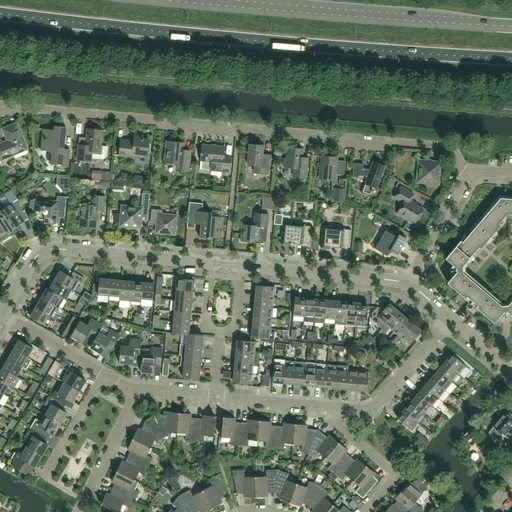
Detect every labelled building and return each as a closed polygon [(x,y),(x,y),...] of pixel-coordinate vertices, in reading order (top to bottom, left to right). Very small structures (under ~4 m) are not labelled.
[(22,156),(28,153),(16,125),(4,130),(9,142),(0,145),(0,159),(20,151),(22,156)] [(64,149),(66,127),(55,126),(54,130),(43,129),(41,151),(49,151),(52,154),(51,164),(68,166),(70,149),(64,149)] [(106,155),(107,147),(101,147),(102,130),(87,129),(86,146),(78,145),(77,160),(90,161),(91,160),(91,158),(101,159),(103,159),(104,158),(105,157),(106,156),(106,155)] [(147,155),(149,140),(142,139),(143,136),(135,135),(134,141),(121,140),(119,156),(139,157),(139,154),(147,155)] [(188,172),(190,154),(190,151),(183,150),(183,143),(167,142),(165,162),(172,163),(172,165),(173,166),(178,166),(177,171),(188,172)] [(268,175),(270,159),(262,159),(263,146),(249,144),(247,164),(255,165),(254,173),(268,175)] [(229,172),(231,158),(224,158),(225,147),(202,145),(200,169),(210,170),(210,171),(229,172)] [(306,178),(308,163),(308,158),(302,158),(303,149),(288,148),(287,160),(285,160),(284,161),(283,161),(283,162),(282,162),(282,163),(282,164),(282,165),(282,166),(283,167),(284,167),(284,168),(286,168),(286,167),(294,168),(293,176),(306,178)] [(344,174),(345,162),(336,161),(337,158),(322,156),(320,176),(335,178),(335,174),(344,174)] [(376,189),(385,165),(373,161),(370,171),(363,170),(364,164),(354,163),(352,175),(363,176),(367,178),(365,184),(362,192),(370,195),(373,187),(376,189)] [(438,183),(440,163),(420,161),(418,181),(438,183)] [(91,183),(101,184),(101,173),(91,172),(91,183)] [(103,172),(102,180),(109,181),(110,172),(103,172)] [(71,178),(57,177),(56,184),(63,192),(70,192),(71,178)] [(102,182),(102,190),(109,191),(110,183),(102,182)] [(423,209),(412,203),(412,202),(410,201),(413,194),(400,187),(395,198),(404,203),(398,214),(404,217),(404,216),(415,222),(423,209)] [(343,190),(336,189),(335,202),(342,203),(343,190)] [(147,221),(150,194),(143,193),(141,208),(122,206),(120,226),(140,228),(141,220),(147,221)] [(58,215),(59,211),(65,211),(66,197),(57,196),(57,202),(35,200),(32,200),(30,202),(30,208),(31,210),(34,210),(34,211),(37,211),(36,217),(39,220),(44,220),(44,223),(53,224),(56,221),(56,215),(58,215)] [(95,228),(97,210),(104,211),(105,197),(93,196),(92,206),(82,205),(82,208),(79,208),(77,209),(77,214),(79,215),(81,216),(80,226),(95,228)] [(262,209),(274,210),(276,199),(263,198),(262,209)] [(481,248),(501,225),(499,224),(507,214),(500,198),(482,219),(480,217),(469,230),(472,232),(467,236),(481,248)] [(511,198),(500,198),(507,214),(511,214),(511,198)] [(20,227),(14,218),(20,214),(13,203),(0,211),(0,213),(2,217),(0,218),(0,235),(1,237),(8,232),(9,234),(20,227)] [(220,227),(221,217),(211,216),(212,213),(202,212),(203,204),(189,203),(188,218),(195,219),(195,224),(201,224),(200,238),(209,238),(209,237),(215,238),(216,226),(220,227)] [(175,235),(177,215),(162,214),(162,210),(151,209),(150,222),(156,222),(155,233),(175,235)] [(259,243),(260,231),(267,231),(268,214),(254,213),(253,226),(242,225),(241,241),(259,243)] [(310,244),(311,227),(304,226),(304,224),(295,223),(295,225),(283,225),(281,245),(290,246),(291,243),(303,244),(303,243),(310,244)] [(350,248),(351,232),(344,231),(344,228),(335,227),(335,230),(323,229),(321,248),(330,249),(330,247),(343,248),(343,247),(350,248)] [(397,255),(406,238),(409,233),(402,230),(400,235),(399,234),(397,237),(386,231),(376,249),(388,255),(390,251),(397,255)] [(467,266),(465,264),(478,248),(480,249),(481,248),(467,236),(463,242),(461,241),(445,259),(453,265),(451,268),(451,270),(452,273),(454,275),(447,283),(465,298),(467,297),(472,301),(484,287),(477,282),(476,284),(465,275),(467,273),(466,271),(466,267),(467,266)] [(361,253),(362,243),(354,242),(353,252),(361,253)] [(69,289),(74,279),(81,283),(84,278),(73,272),(70,277),(60,271),(54,280),(69,289)] [(109,296),(111,279),(99,278),(99,285),(93,284),(92,295),(92,297),(98,297),(98,295),(109,296)] [(120,297),(121,280),(111,279),(109,296),(120,297)] [(193,291),(194,280),(177,279),(176,290),(193,291)] [(66,301),(72,291),(69,289),(54,280),(49,289),(49,290),(61,297),(64,299),(66,301)] [(130,302),(132,282),(121,280),(120,297),(119,301),(130,302)] [(141,303),(141,299),(143,283),(132,282),(130,302),(141,303)] [(152,300),(154,284),(143,283),(141,299),(152,300)] [(274,298),(275,287),(259,285),(259,286),(256,285),(256,291),(255,291),(255,296),(274,298)] [(511,315),(511,299),(509,303),(507,301),(506,303),(502,303),(500,302),(499,303),(488,295),(490,293),(484,287),(472,301),(477,305),(476,307),(494,323),(500,315),(503,317),(506,317),(508,317),(510,314),(511,315)] [(64,299),(61,297),(49,290),(49,289),(47,288),(41,298),(59,308),(64,299)] [(192,302),(193,291),(176,290),(175,301),(192,302)] [(85,291),(82,297),(88,301),(89,301),(92,297),(92,295),(85,291)] [(273,308),(274,298),(255,296),(255,301),(254,306),(273,308)] [(304,317),(305,301),(306,298),(300,298),(300,297),(295,297),(293,316),(304,317)] [(59,308),(41,298),(36,307),(56,319),(57,316),(55,315),(59,309),(58,308),(59,308)] [(314,318),(316,299),(311,298),(311,299),(306,298),(305,301),(304,317),(314,318)] [(324,323),(325,319),(326,303),(327,300),(321,300),(321,299),(316,299),(314,318),(314,322),(324,323)] [(335,320),(337,301),(332,300),(332,301),(327,300),(326,303),(325,319),(335,320)] [(191,313),(192,302),(175,301),(174,311),(191,313)] [(345,325),(347,304),(347,302),(342,302),(342,301),(337,301),(335,320),(335,324),(345,325)] [(356,326),(358,303),(353,302),(353,303),(347,302),(347,304),(345,325),(356,326)] [(366,327),(368,306),(368,304),(363,304),(363,303),(358,303),(356,326),(366,327)] [(385,325),(397,310),(394,307),(393,307),(389,304),(388,305),(385,308),(377,307),(372,313),(371,320),(376,324),(379,320),(385,325)] [(272,319),(273,308),(254,306),(254,312),(253,317),(272,319)] [(54,322),(56,319),(36,307),(30,317),(47,327),(51,320),(54,322)] [(393,332),(404,319),(405,317),(401,314),(397,310),(385,325),(380,331),(384,334),(389,328),(393,332)] [(190,324),(191,313),(174,311),(173,322),(190,324)] [(71,315),(68,319),(66,323),(71,326),(76,318),(71,315)] [(271,329),(272,319),(253,317),(253,322),(252,327),(271,329)] [(401,338),(413,324),(410,321),(409,321),(405,317),(404,319),(393,332),(397,335),(392,341),(396,345),(401,338)] [(92,339),(100,324),(91,319),(87,326),(80,322),(71,336),(82,343),(87,336),(92,339)] [(203,335),(189,334),(190,324),(173,322),(172,333),(187,335),(186,345),(202,346),(203,335)] [(64,337),(71,326),(66,323),(59,334),(64,337)] [(409,345),(420,333),(421,331),(417,327),(413,324),(401,338),(409,345)] [(111,350),(120,336),(110,330),(110,331),(103,326),(99,333),(90,347),(102,354),(106,347),(111,350)] [(274,340),(275,333),(271,332),(271,329),(252,327),(252,333),(251,338),(274,340)] [(360,341),(359,345),(367,346),(371,342),(367,338),(365,337),(361,341),(360,341)] [(141,340),(130,339),(129,347),(118,346),(117,355),(119,355),(120,355),(119,363),(132,364),(133,356),(139,357),(141,340)] [(27,358),(33,348),(19,340),(13,350),(27,358)] [(255,353),(256,342),(239,341),(237,340),(236,346),(236,351),(255,353)] [(201,357),(202,346),(186,345),(185,356),(201,357)] [(154,373),(155,365),(161,366),(162,349),(151,348),(151,350),(143,349),(141,372),(154,373)] [(31,361),(27,358),(13,350),(8,359),(22,367),(26,369),(31,361)] [(257,364),(258,364),(259,361),(259,353),(255,353),(236,351),(235,356),(235,362),(237,362),(257,364)] [(466,366),(453,356),(452,354),(448,359),(445,356),(442,360),(459,374),(466,366)] [(200,368),(201,357),(185,356),(181,355),(180,366),(184,366),(200,368)] [(48,357),(42,368),(47,371),(53,360),(48,357)] [(16,377),(22,367),(8,359),(2,368),(16,377)] [(283,381),(285,365),(285,361),(285,360),(274,359),(272,383),(278,383),(283,383),(283,381)] [(459,374),(442,360),(439,363),(442,366),(438,370),(440,372),(452,382),(459,374)] [(53,377),(61,364),(55,361),(48,373),(53,377)] [(293,385),(295,366),(296,362),(285,361),(285,365),(283,381),(283,383),(288,384),(293,385)] [(257,374),(257,364),(237,362),(235,362),(234,367),(234,372),(253,374),(257,374)] [(304,383),(306,367),(306,363),(296,362),(295,366),(293,385),(298,385),(304,385),(304,383)] [(391,367),(385,362),(382,366),(388,371),(391,367)] [(314,386),(316,364),(316,363),(306,363),(306,367),(304,383),(304,385),(309,386),(314,386)] [(325,385),(327,369),(325,368),(325,365),(316,364),(314,386),(319,387),(325,387),(325,385)] [(335,388),(337,365),(327,364),(327,369),(325,385),(325,387),(330,388),(335,388)] [(346,389),(347,370),(348,366),(337,365),(335,388),(340,389),(346,389)] [(199,379),(200,368),(184,366),(183,378),(199,379)] [(20,379),(16,377),(2,368),(0,372),(0,379),(9,385),(11,386),(15,388),(20,379)] [(79,392),(86,381),(73,373),(68,370),(65,374),(69,376),(64,383),(79,392)] [(356,390),(358,371),(347,370),(346,389),(351,390),(356,390)] [(452,382),(440,372),(438,370),(434,374),(431,372),(428,376),(445,390),(452,382)] [(367,389),(369,372),(358,371),(356,390),(361,391),(361,390),(367,391),(367,389)] [(252,384),(253,374),(234,372),(233,377),(233,382),(235,383),(252,384)] [(269,387),(270,375),(266,375),(263,375),(262,386),(269,387)] [(440,396),(445,390),(428,376),(425,379),(428,382),(424,386),(426,388),(438,398),(440,396)] [(0,391),(3,394),(9,385),(0,379),(0,391)] [(15,388),(23,392),(27,386),(19,381),(15,388)] [(73,403),(79,392),(64,383),(60,390),(57,388),(52,397),(65,405),(65,404),(68,400),(73,403)] [(438,398),(426,388),(424,386),(421,390),(418,388),(414,392),(432,406),(438,398)] [(290,389),(289,397),(300,398),(300,389),(290,389)] [(414,398),(410,402),(412,404),(425,414),(432,406),(414,392),(411,395),(414,398)] [(62,410),(66,405),(65,404),(65,405),(52,397),(49,395),(44,405),(50,408),(46,415),(60,424),(67,413),(62,410)] [(38,407),(41,398),(35,396),(31,405),(38,407)] [(412,404),(410,402),(407,406),(404,404),(401,408),(418,422),(423,417),(423,416),(425,414),(412,404)] [(418,422),(401,408),(398,411),(401,414),(397,418),(399,420),(411,430),(418,422)] [(177,433),(179,413),(167,412),(167,416),(156,414),(156,415),(151,418),(163,439),(168,436),(168,432),(177,433)] [(190,441),(194,441),(197,418),(190,418),(191,414),(179,413),(177,433),(186,434),(185,440),(190,441)] [(493,427),(489,432),(498,440),(503,435),(504,436),(511,427),(511,426),(511,424),(511,420),(505,414),(500,420),(499,419),(493,426),(493,427)] [(54,435),(60,424),(46,415),(41,422),(35,419),(30,428),(47,438),(50,433),(54,435)] [(197,418),(194,441),(204,442),(204,436),(213,436),(215,417),(203,415),(203,419),(197,418)] [(239,446),(241,423),(235,422),(235,418),(223,417),(221,437),(230,438),(230,445),(239,446)] [(163,439),(151,418),(146,420),(141,430),(138,428),(133,439),(150,448),(154,440),(158,442),(163,439)] [(260,441),(262,421),(248,420),(247,423),(241,423),(239,446),(248,446),(249,440),(260,441)] [(278,449),(280,426),(271,425),(271,422),(262,421),(260,441),(266,441),(265,448),(278,449)] [(299,445),(301,425),(283,423),(283,427),(280,426),(278,449),(284,450),(285,443),(299,445)] [(308,454),(318,430),(306,429),(307,425),(301,425),(299,445),(302,445),(301,451),(308,454)] [(44,443),(47,438),(30,428),(25,437),(31,440),(27,447),(41,456),(48,445),(44,443)] [(322,454),(335,439),(330,435),(327,438),(318,430),(308,454),(309,455),(313,456),(315,457),(319,452),(322,454)] [(419,433),(415,438),(425,446),(428,441),(419,433)] [(481,449),(487,440),(480,435),(474,443),(481,449)] [(147,456),(150,448),(133,439),(127,450),(131,451),(128,456),(149,467),(153,459),(147,456)] [(348,455),(345,453),(348,450),(335,439),(322,454),(332,463),(328,469),(333,473),(348,455)] [(510,459),(511,457),(511,439),(502,451),(510,459)] [(35,467),(41,456),(27,447),(22,454),(19,452),(12,465),(25,473),(30,465),(35,467)] [(351,480),(364,464),(357,458),(355,461),(348,455),(333,473),(342,481),(346,476),(351,480)] [(144,475),(149,467),(128,456),(125,462),(122,461),(117,471),(135,480),(139,472),(144,475)] [(378,481),(373,476),(375,474),(364,464),(351,480),(360,487),(355,492),(363,498),(378,481)] [(274,493),(278,470),(266,470),(266,477),(255,477),(256,497),(267,497),(267,493),(274,493)] [(290,503),(297,484),(286,480),(288,474),(278,470),(274,493),(280,495),(279,499),(290,503)] [(135,480),(117,471),(112,482),(115,484),(112,489),(133,499),(137,491),(134,490),(138,482),(135,480)] [(256,497),(255,477),(244,477),(244,471),(232,471),(237,494),(244,494),(244,497),(256,497)] [(227,496),(219,474),(209,480),(212,485),(202,491),(212,508),(222,503),(221,500),(227,496)] [(318,474),(314,483),(319,485),(323,477),(318,474)] [(397,500),(408,510),(410,511),(421,511),(423,510),(414,503),(427,488),(416,478),(412,484),(410,483),(402,492),(401,491),(395,499),(397,501),(397,500)] [(324,480),(320,485),(324,489),(329,484),(324,480)] [(308,505),(320,485),(319,485),(314,483),(309,481),(307,488),(297,484),(290,503),(301,507),(302,503),(308,505)] [(325,511),(332,504),(324,498),(329,493),(324,489),(320,485),(308,505),(313,510),(311,511),(325,511)] [(133,499),(112,489),(109,495),(106,493),(101,504),(117,511),(119,511),(123,505),(129,508),(133,499)] [(204,511),(212,508),(202,491),(193,496),(190,490),(180,496),(192,511),(197,511),(200,511),(204,511)] [(192,511),(180,496),(172,504),(177,508),(173,511),(192,511)] [(353,496),(351,498),(359,505),(362,501),(357,497),(356,498),(353,496)] [(406,511),(408,510),(397,500),(397,501),(393,505),(392,504),(385,511),(406,511)]
